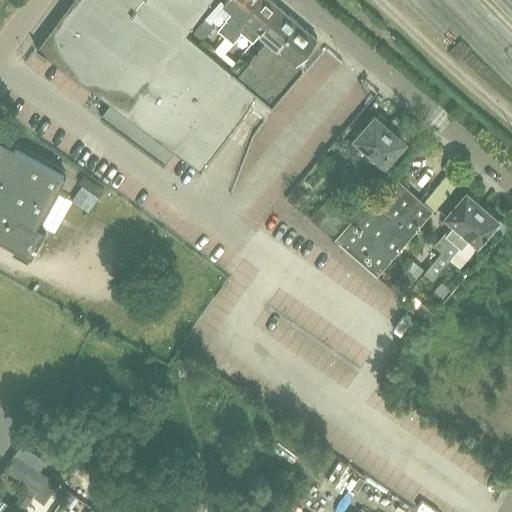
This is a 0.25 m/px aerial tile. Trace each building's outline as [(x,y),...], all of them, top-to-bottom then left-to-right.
[(72,0),(37,47),(126,114),(186,33),(210,0),(72,0)] [(226,36),(256,0),(218,0),(213,7),(220,13),(226,18),(227,19),(219,29),(226,36)] [(259,33),(281,7),(272,0),(256,0),(226,36),(233,41),(241,32),(252,41),(259,33)] [(255,72),(298,22),(281,7),(259,33),(268,41),(249,64),(248,65),(255,72)] [(213,25),(211,23),(204,17),(193,30),(202,38),(213,25)] [(238,76),(247,84),(257,94),(272,107),(274,105),(273,104),(303,68),(302,63),(298,59),(317,37),(298,22),(255,72),(248,65),(239,76),(238,76)] [(186,33),(126,114),(200,169),(257,94),(247,84),(238,76),(239,76),(228,67),(211,53),(191,37),(186,33)] [(239,76),(248,65),(249,64),(238,55),(234,60),(232,64),(228,67),(239,76)] [(367,153),(390,126),(386,122),(387,120),(380,114),(378,116),(375,113),(355,137),(354,136),(341,151),(357,164),(367,152),(367,153)] [(380,168),(385,162),(386,163),(406,140),(404,137),(405,136),(398,130),(396,131),(390,126),(367,153),(378,162),(376,164),(380,168)] [(66,172),(0,134),(0,235),(31,253),(46,227),(38,222),(66,172)] [(423,154),(397,185),(410,196),(436,166),(423,154)] [(436,166),(410,196),(423,207),(449,177),(436,166)] [(81,187),(95,197),(103,185),(86,173),(78,185),(81,187)] [(307,195),(297,187),(287,198),(297,207),(307,195)] [(450,189),(436,205),(446,213),(460,197),(450,189)] [(467,190),(460,197),(446,213),(446,214),(454,222),(434,245),(442,252),(484,204),(467,190)] [(335,237),(354,217),(328,195),(310,216),(335,237)] [(471,236),(478,242),(500,218),(484,204),(442,252),(424,272),(433,280),(471,236)] [(386,238),(378,231),(356,257),(363,263),(386,238)] [(403,298),(416,310),(423,302),(410,291),(403,298)] [(46,477),(17,457),(6,471),(36,492),(46,477)] [(46,477),(36,492),(33,496),(34,496),(35,496),(45,503),(59,483),(48,475),(46,477)] [(21,494),(14,505),(14,506),(24,511),(33,497),(30,495),(23,491),(21,494)]
